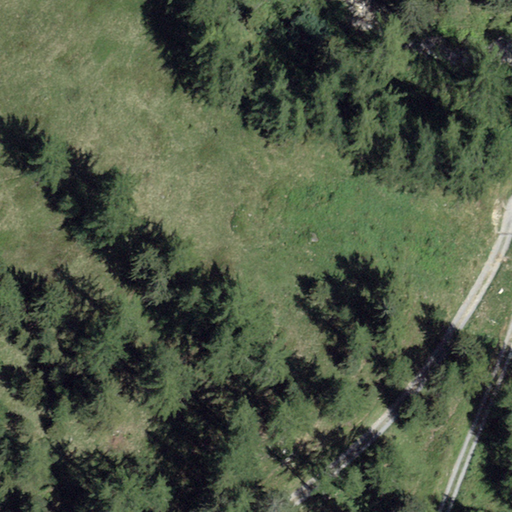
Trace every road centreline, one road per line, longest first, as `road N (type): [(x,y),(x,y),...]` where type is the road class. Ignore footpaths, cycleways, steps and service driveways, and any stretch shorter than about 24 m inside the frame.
road 1 (track): [(511,187),(499,198),(472,274),(400,389),(242,511)]
road 2 (track): [(428,511),(511,296)]
